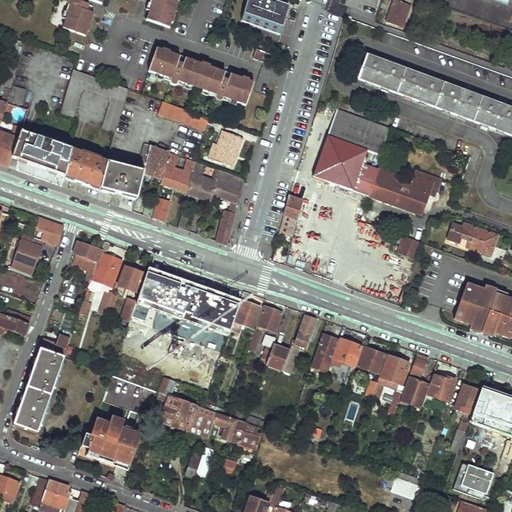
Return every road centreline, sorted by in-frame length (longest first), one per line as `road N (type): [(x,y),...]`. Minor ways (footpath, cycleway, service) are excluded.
road 1 (secondary): [(241,270),(511,366)]
road 2 (residential): [(79,217),(0,433)]
road 3 (residential): [(298,86),(105,19)]
road 4 (unclassified): [(298,86),(241,270)]
road 5 (residential): [(0,451),(161,511)]
road 6 (secondary): [(79,217),(241,270)]
